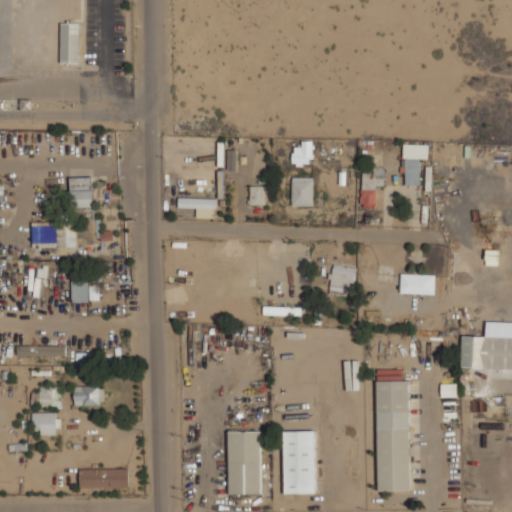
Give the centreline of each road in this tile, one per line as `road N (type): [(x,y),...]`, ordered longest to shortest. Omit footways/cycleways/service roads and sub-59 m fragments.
road 1 (residential): [(153,0),(162,511)]
road 2 (residential): [(157,244),(447,240)]
